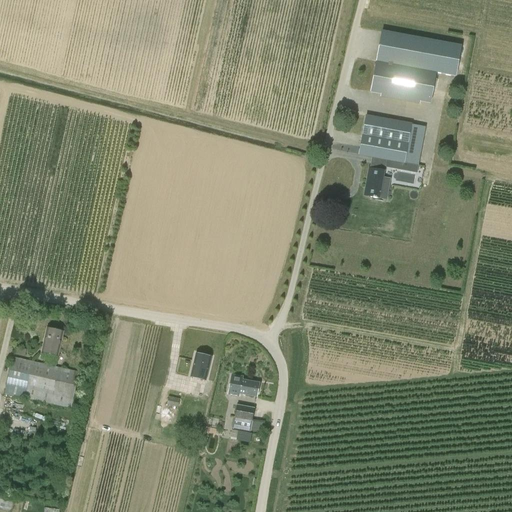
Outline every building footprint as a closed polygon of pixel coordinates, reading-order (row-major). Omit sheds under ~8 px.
[(429,103),(435,73),(454,76),(460,46),(380,32),(369,92),(429,103)] [(366,116),(358,155),(371,158),(387,161),(396,162),(417,166),(424,127),(411,124),(394,121),(366,116)] [(368,169),(363,195),(379,198),(386,199),(390,178),(383,177),(384,171),(385,171),(387,161),(371,158),(369,168),(369,169),(368,169)] [(396,162),(395,167),(416,171),(417,166),(396,162)] [(46,328),(41,353),(58,356),(63,332),(46,328)] [(26,350),(16,348),(14,354),(25,357),(26,350)] [(206,380),(211,358),(195,354),(190,377),(206,380)] [(79,372),(12,357),(4,394),(71,409),(79,372)] [(231,375),(228,395),(239,397),(239,394),(256,398),(259,383),(242,380),(242,377),(231,375)] [(178,407),(179,399),(168,397),(166,405),(178,407)] [(236,405),(234,418),(232,428),(250,432),(251,422),(254,408),(236,405)] [(252,434),(249,433),(231,430),(230,440),(250,444),(252,434)] [(15,497),(0,493),(0,506),(11,510),(15,497)]
